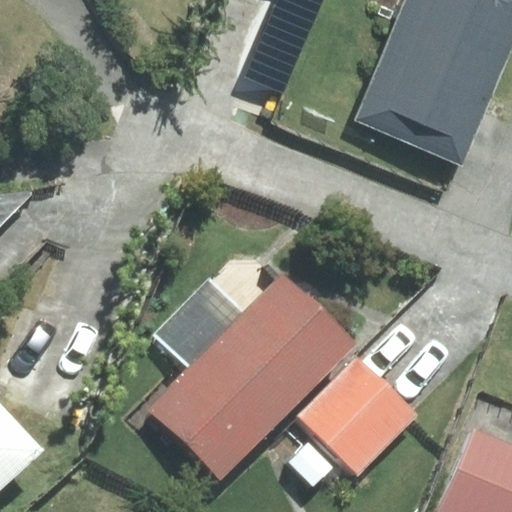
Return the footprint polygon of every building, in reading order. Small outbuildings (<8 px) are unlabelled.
[(511,0),(404,0),(355,118),(462,163),(511,41),(511,0)] [(0,242),(38,199),(0,200),(0,242)] [(316,438),(289,466),(314,491),(341,463),(358,480),(421,416),(362,357),(364,355),(289,280),(248,322),(209,284),(157,336),(189,368),(146,410),(224,487),(294,416),(316,438)] [(0,503),(48,459),(0,407),(0,503)] [(511,511),(511,439),(478,426),(443,511),(511,511)]
